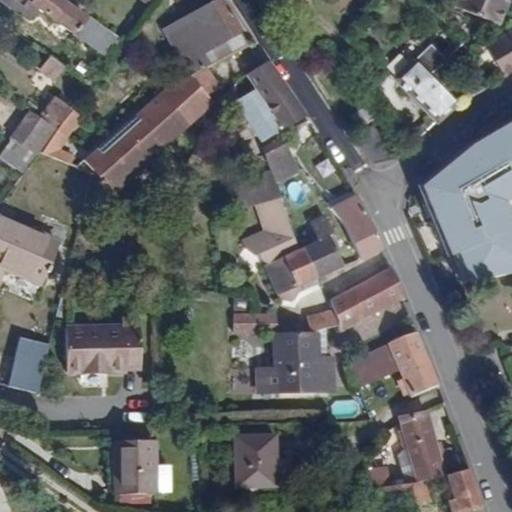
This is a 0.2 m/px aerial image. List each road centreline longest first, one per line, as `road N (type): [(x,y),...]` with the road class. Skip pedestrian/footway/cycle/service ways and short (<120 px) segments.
road 1 (residential): [(505,511),(442,333),(378,188)]
road 2 (residential): [(247,0),(378,188)]
road 3 (residential): [(378,188),(511,93)]
